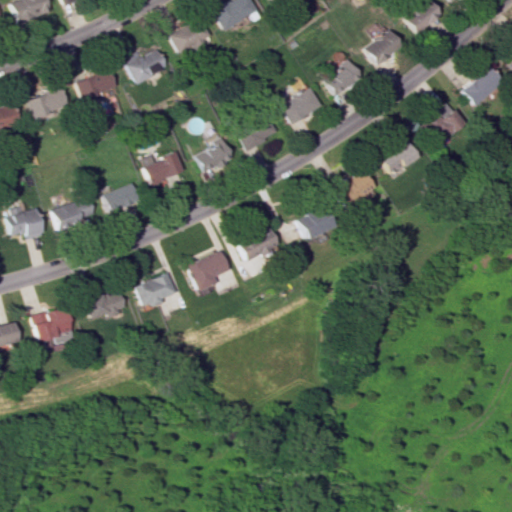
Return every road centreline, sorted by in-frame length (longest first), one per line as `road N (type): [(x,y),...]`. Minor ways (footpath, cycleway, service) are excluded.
road 1 (residential): [(502,0),(373,108),(294,161),(132,244),(0,287)]
road 2 (residential): [(0,67),(151,0)]
